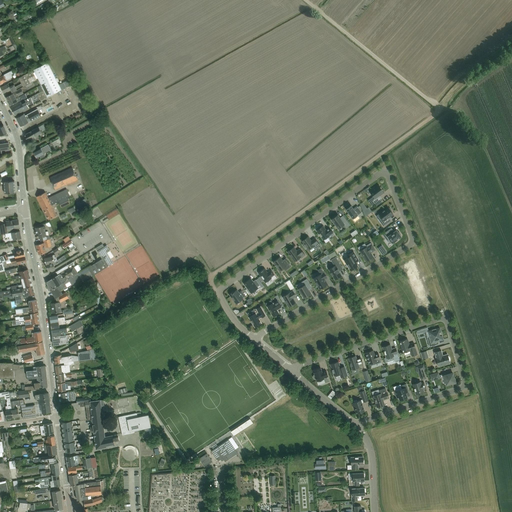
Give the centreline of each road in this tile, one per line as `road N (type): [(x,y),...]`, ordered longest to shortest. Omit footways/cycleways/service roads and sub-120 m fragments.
road 1 (residential): [(217,292),(386,176),(409,243),(253,339)]
road 2 (residential): [(289,368),(446,321),(461,387),(354,425)]
road 3 (residential): [(55,417),(24,209)]
